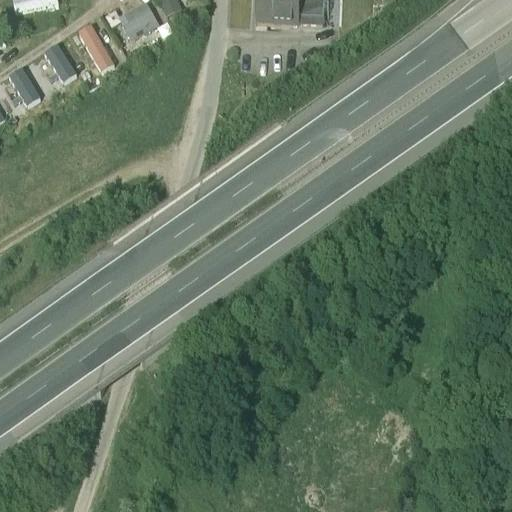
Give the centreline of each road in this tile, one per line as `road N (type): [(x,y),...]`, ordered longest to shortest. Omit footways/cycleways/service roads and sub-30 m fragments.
road 1 (motorway): [(511,5),(0,377)]
road 2 (motorway): [(0,432),(511,61)]
road 3 (unclassified): [(222,0),(188,186),(82,511)]
road 4 (track): [(0,246),(131,180),(163,177),(188,186)]
road 5 (track): [(499,511),(511,386)]
